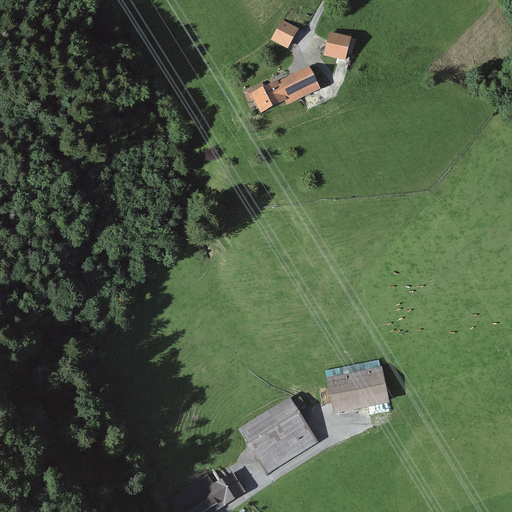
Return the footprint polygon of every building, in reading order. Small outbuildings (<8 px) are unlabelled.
[(280,22),(268,41),(283,50),(294,31),(280,22)] [(326,35),(320,57),(338,62),(344,40),(326,35)] [(310,67),(251,94),(259,110),(284,99),(286,103),(320,88),(310,67)] [(321,377),(328,415),(382,405),(375,367),(321,377)] [(234,433),(260,475),(313,443),(287,400),(234,433)] [(182,505),(185,511),(213,511),(239,496),(227,478),(182,505)]
